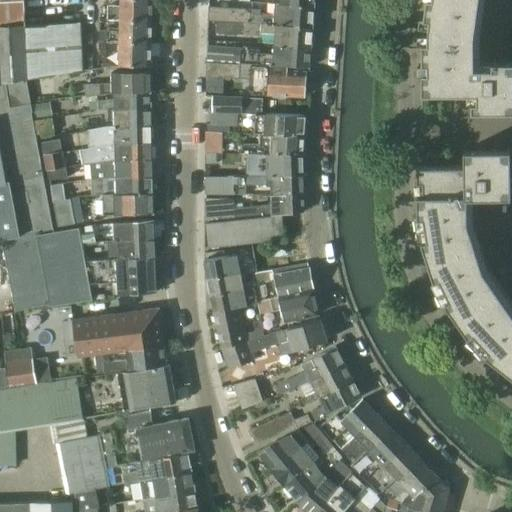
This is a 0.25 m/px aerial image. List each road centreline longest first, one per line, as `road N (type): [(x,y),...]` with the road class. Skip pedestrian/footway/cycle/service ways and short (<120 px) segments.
road 1 (residential): [(328,0),(320,189),(328,286),(364,363),(468,488)]
road 2 (residential): [(244,511),(201,384),(187,282),(188,0)]
road 3 (residential): [(511,401),(469,370),(427,313),(404,243),(404,140)]
road 4 (residential): [(404,140),(412,0)]
